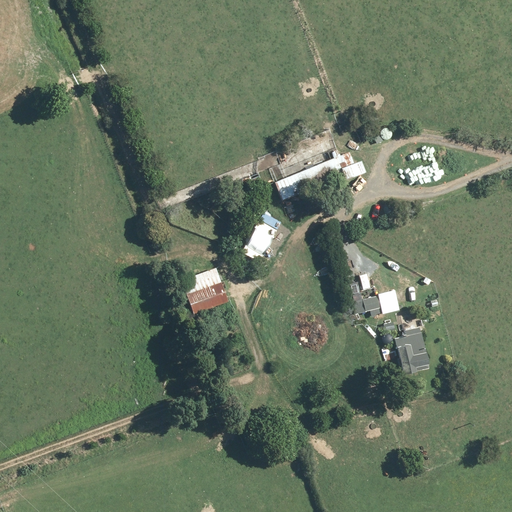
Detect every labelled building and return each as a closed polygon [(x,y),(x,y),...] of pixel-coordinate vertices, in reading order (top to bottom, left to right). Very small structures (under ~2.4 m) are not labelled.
[(350,152),(274,181),(281,201),(346,176),(348,181),(367,174),(362,161),(354,164),(350,152)] [(387,191),(359,209),(369,224),(397,206),(387,191)] [(217,267),(182,281),(195,314),(230,300),(217,267)] [(363,299),(366,311),(383,308),(381,296),(363,299)] [(430,367),(420,327),(403,331),(404,334),(394,336),(403,374),(430,367)]
